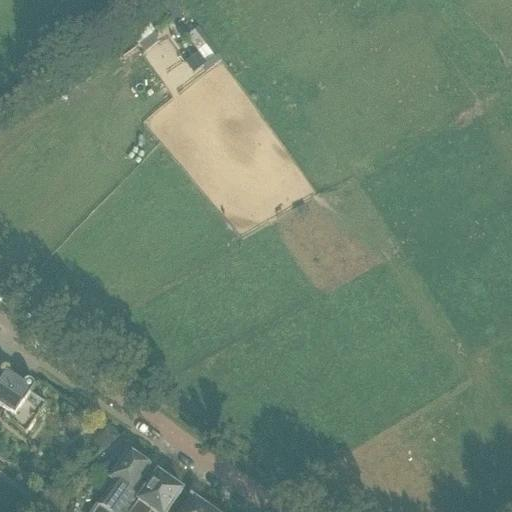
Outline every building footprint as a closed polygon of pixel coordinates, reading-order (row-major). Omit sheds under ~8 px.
[(142,23),(129,33),(139,46),(152,35),(142,23)] [(198,29),(187,38),(207,63),(219,54),(198,29)] [(26,385),(25,386),(24,387),(7,375),(0,384),(0,408),(7,413),(4,417),(26,436),(46,406),(31,396),(33,393),(34,391),(34,390),(35,389),(35,388),(34,387),(34,386),(33,385),(32,384),(31,384),(30,383),(29,383),(28,384),(27,384),(26,385)] [(94,511),(121,511),(118,510),(129,492),(132,494),(139,485),(148,471),(150,468),(130,454),(124,463),(119,470),(111,481),(113,482),(98,506),(94,511)] [(129,492),(118,510),(121,511),(131,511),(157,477),(148,471),(139,485),(132,494),(129,492)] [(131,511),(152,511),(153,511),(154,511),(169,511),(183,493),(158,475),(157,477),(131,511)] [(182,494),(169,511),(210,511),(191,498),(190,500),(182,494)]
